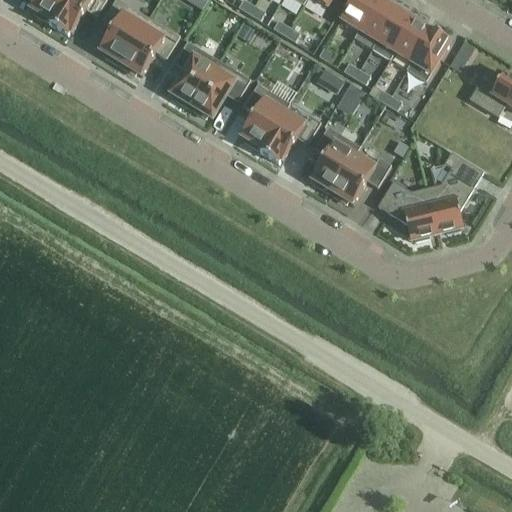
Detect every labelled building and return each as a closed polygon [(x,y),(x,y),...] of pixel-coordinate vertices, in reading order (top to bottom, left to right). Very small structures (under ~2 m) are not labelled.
[(49,23),(51,24),(52,25),(67,0),(38,0),(31,12),(36,15),(34,18),(47,26),(49,23)] [(67,0),(52,25),(51,24),(49,27),(68,39),(70,36),(72,37),(86,14),(98,21),(110,0),(67,0)] [(288,0),(304,10),(309,1),(310,0),(288,0)] [(342,0),(310,0),(309,1),(328,13),(335,0),(341,0),(342,0)] [(360,35),(379,3),(373,0),(356,0),(342,24),(360,35)] [(120,70),(149,23),(117,3),(104,25),(115,32),(101,55),(106,58),(105,61),(120,70)] [(244,3),(239,12),(250,19),(255,10),(244,3)] [(379,3),(360,35),(377,45),(396,14),(379,3)] [(250,19),(261,25),(266,17),(255,10),(250,19)] [(396,57),(415,25),(396,14),(377,45),(372,54),(391,65),(396,57)] [(149,23),(120,70),(135,79),(137,77),(143,80),(157,57),(168,64),(181,42),(149,23)] [(279,25),(274,33),(285,40),(290,31),(279,25)] [(412,66),(431,35),(415,25),(396,57),(412,66)] [(301,38),(290,31),(285,40),(296,47),(301,38)] [(432,34),(431,35),(412,66),(407,75),(427,87),(451,46),(432,34)] [(176,104),(191,113),(220,66),(188,46),(175,68),(186,75),(172,98),(177,101),(176,104)] [(335,59),(324,52),(319,61),(330,68),(335,59)] [(251,85),(220,66),(191,113),(206,122),(208,120),(213,123),(227,100),(238,107),(251,85)] [(344,76),(355,83),(360,74),(349,68),(344,76)] [(480,90),(472,104),(499,121),(507,108),(511,111),(511,82),(498,73),(485,94),(480,90)] [(360,74),(355,83),(366,89),(371,81),(360,74)] [(260,156),(262,157),(286,117),(291,109),(258,89),(245,111),(256,118),(242,141),(246,143),(245,146),(258,154),(260,151),(262,153),(260,156)] [(387,109),(392,101),(381,94),(376,103),(387,109)] [(392,101),(387,109),(398,116),(403,107),(392,101)] [(304,128),(286,117),(262,157),(279,167),(281,164),(283,166),(297,143),(308,149),(322,128),(309,120),(304,128)] [(332,199),(356,160),(361,152),(329,132),(315,154),(326,160),(313,183),(318,187),(316,189),(332,199)] [(442,190),(427,194),(438,239),(448,236),(448,239),(461,236),(461,233),(465,232),(461,215),(478,187),(485,176),(453,157),(446,168),(453,172),(442,190)] [(356,160),(332,199),(347,208),(348,205),(354,208),(368,185),(379,192),(392,170),(380,163),(375,171),(356,160)] [(429,241),(438,239),(427,194),(413,197),(395,186),(380,211),(408,228),(412,245),(416,244),(417,247),(430,243),(429,241)]
